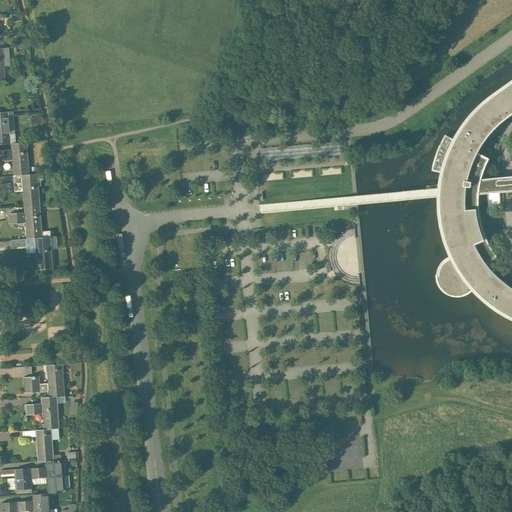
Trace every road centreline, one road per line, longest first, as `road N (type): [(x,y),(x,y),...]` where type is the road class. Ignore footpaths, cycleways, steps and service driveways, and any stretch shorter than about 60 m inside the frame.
road 1 (residential): [(160,511),(115,162)]
road 2 (track): [(111,137),(202,114),(249,0)]
